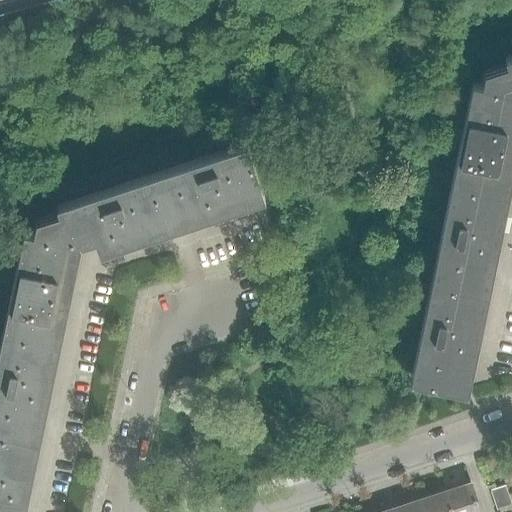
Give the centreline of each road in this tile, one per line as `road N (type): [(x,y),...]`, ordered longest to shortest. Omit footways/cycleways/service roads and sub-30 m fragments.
road 1 (residential): [(249,511),(511,425)]
road 2 (residential): [(125,511),(165,328),(244,305)]
